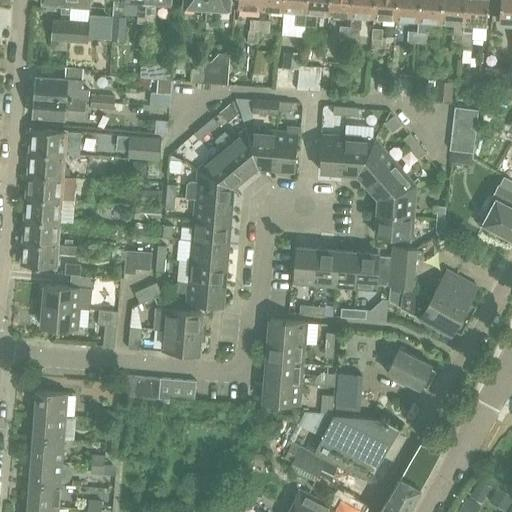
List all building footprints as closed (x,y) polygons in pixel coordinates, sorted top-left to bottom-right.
[(43,0),(43,3),(63,4),(62,12),(66,13),(66,0),(43,0)] [(66,0),(66,13),(70,13),(71,5),(91,6),(91,0),(66,0)] [(113,15),(111,39),(125,40),(127,16),(121,15),(122,0),(114,0),(113,15)] [(145,22),(147,0),(124,0),(124,1),(142,2),(141,6),(139,8),(138,22),(145,22)] [(147,0),(145,22),(155,23),(156,9),(154,7),(154,3),(172,4),(172,0),(147,0)] [(206,0),(206,7),(207,7),(206,19),(217,20),(218,8),(231,9),(231,0),(206,0)] [(262,0),(262,8),(285,10),(286,0),(262,0)] [(305,25),(307,0),(286,0),(285,10),(297,10),(295,34),(306,34),(307,25),(305,25)] [(331,0),(307,0),(305,25),(307,25),(316,26),(317,12),(330,13),(331,0)] [(331,0),(330,13),(352,15),(353,15),(353,0),(331,0)] [(352,15),(351,26),(352,26),(349,59),(358,60),(360,27),(362,27),(363,15),(375,16),(376,0),(353,0),(353,15),(352,15)] [(376,0),(375,16),(399,18),(400,0),(376,0)] [(400,0),(399,18),(419,20),(421,20),(422,0),(400,0)] [(444,0),(422,0),(421,20),(419,20),(418,31),(420,31),(419,42),(427,43),(429,20),(443,21),(444,0)] [(444,0),(443,21),(454,22),(453,44),(465,45),(467,0),(444,0)] [(467,0),(465,45),(473,46),(474,24),(489,25),(490,0),(467,0)] [(511,0),(501,0),(500,20),(511,20),(511,0)] [(52,39),(68,41),(69,19),(53,17),(52,39)] [(69,19),(68,41),(89,42),(89,38),(91,20),(69,19)] [(260,31),(261,31),(262,20),(251,19),(250,29),(249,29),(248,41),(259,42),(260,31)] [(262,20),(261,31),(270,31),(271,21),(262,20)] [(351,26),(341,25),(340,37),(338,63),(348,64),(348,59),(349,59),(352,26),(351,26)] [(383,40),(383,28),(373,28),(372,39),(383,40)] [(408,41),(419,42),(420,31),(418,31),(409,30),(408,41)] [(263,80),(264,74),(265,74),(269,50),(257,48),(257,49),(254,72),(253,79),(263,80)] [(298,69),(300,53),(283,51),(281,67),(298,69)] [(172,79),(173,61),(142,59),(140,77),(158,78),(171,79),(172,79)] [(204,61),(203,67),(202,81),(228,83),(230,63),(204,61)] [(320,90),(322,66),(299,64),(297,88),(320,90)] [(192,80),(200,80),(201,67),(193,67),(192,80)] [(511,108),(511,75),(511,71),(481,76),(486,113),(511,108)] [(37,76),(36,95),(89,99),(90,88),(83,88),(84,79),(37,76)] [(171,79),(158,78),(157,91),(170,92),(171,79)] [(454,80),(437,79),(436,98),(453,99),(454,80)] [(418,94),(424,94),(424,87),(419,86),(413,86),(413,94),(418,94)] [(89,99),(36,95),(34,116),(66,118),(66,108),(86,110),(87,99),(89,100),(89,99)] [(255,111),(266,112),(279,113),(280,100),(237,98),(245,121),(254,118),(255,111)] [(116,101),(92,99),(92,107),(125,109),(126,103),(116,102),(116,101)] [(280,100),(280,109),(292,110),(293,101),(280,100)] [(220,112),(229,122),(239,113),(230,103),(220,112)] [(334,113),(346,114),(346,106),(335,105),(334,113)] [(346,106),(346,114),(359,115),(360,107),(346,106)] [(456,106),(454,120),(478,123),(480,109),(456,106)] [(214,117),(204,125),(210,132),(219,123),(214,117)] [(454,120),(453,134),(476,137),(478,123),(454,120)] [(277,130),(274,166),(296,168),(299,132),(301,132),(302,125),(288,124),(287,131),(277,130)] [(210,132),(204,125),(194,133),(200,140),(210,132)] [(33,127),(32,148),(65,151),(66,130),(33,127)] [(224,147),(223,148),(246,175),(258,165),(246,128),(234,139),(226,130),(216,138),(224,147)] [(247,128),(246,128),(258,165),(259,165),(274,166),(277,130),(247,128)] [(404,138),(412,148),(418,142),(410,133),(404,138)] [(321,170),(341,171),(344,136),(324,134),(321,170)] [(453,134),(451,149),(474,152),(476,137),(453,134)] [(129,135),(128,150),(128,156),(160,158),(161,151),(162,137),(129,135)] [(344,136),(341,171),(358,173),(376,139),(344,136)] [(376,139),(358,173),(369,185),(396,162),(377,139),(376,139)] [(418,142),(412,148),(419,158),(426,153),(426,152),(418,142)] [(32,148),(30,171),(63,174),(65,151),(32,148)] [(223,148),(200,167),(234,185),(246,175),(223,148)] [(147,177),(159,178),(160,162),(148,161),(147,177)] [(396,162),(369,185),(379,197),(415,184),(396,162)] [(186,198),(197,198),(197,197),(233,201),(234,185),(200,167),(198,180),(191,180),(187,183),(186,198)] [(30,171),(28,194),(61,196),(61,198),(76,199),(78,176),(63,175),(63,174),(30,171)] [(168,183),(167,195),(176,196),(177,184),(168,183)] [(379,197),(378,212),(414,215),(416,185),(415,184),(379,197)] [(494,196),(497,198),(482,226),(495,233),(497,231),(500,233),(501,231),(511,236),(511,190),(500,184),(494,196)] [(162,190),(142,189),(141,200),(162,201),(162,190)] [(28,194),(27,217),(60,219),(61,198),(61,196),(28,194)] [(176,196),(167,195),(166,209),(176,209),(176,196)] [(197,197),(197,198),(195,218),(231,221),(233,201),(197,197)] [(161,220),(162,206),(141,205),(140,218),(161,220)] [(438,205),(437,216),(445,217),(447,206),(438,205)] [(414,215),(378,212),(377,234),(395,235),(395,242),(412,243),(414,215)] [(444,232),(445,217),(437,216),(436,230),(439,234),(444,232)] [(27,217),(25,239),(58,242),(60,219),(27,217)] [(181,239),(193,240),(193,239),(229,242),(231,221),(195,218),(194,227),(182,226),(181,239)] [(164,237),(173,237),(174,224),(164,224),(164,237)] [(154,242),(155,228),(135,227),(133,240),(154,242)] [(58,242),(25,239),(23,263),(56,266),(57,252),(81,254),(82,244),(58,243),(58,242)] [(193,240),(192,260),(227,263),(229,242),(193,239),(193,240)] [(392,256),(389,284),(390,284),(389,299),(421,316),(452,333),(478,285),(447,268),(432,297),(419,289),(413,286),(417,247),(393,244),(392,256)] [(159,245),(158,257),(167,257),(168,245),(159,245)] [(294,282),(315,283),(318,247),(297,246),(294,282)] [(318,247),(315,283),(336,285),(339,249),(318,247)] [(113,248),(112,258),(125,259),(126,249),(113,248)] [(154,251),(140,249),(127,248),(125,272),(137,273),(137,269),(153,270),(154,251)] [(339,249),(336,285),(356,287),(359,251),(339,249)] [(359,251),(356,287),(378,288),(378,283),(389,284),(392,256),(380,255),(380,252),(359,251)] [(158,257),(157,269),(166,270),(167,257),(158,257)] [(226,283),(227,263),(192,260),(179,259),(177,281),(179,281),(190,282),(190,280),(226,283)] [(94,288),(95,276),(71,274),(70,286),(46,284),(44,303),(80,306),(80,308),(90,309),(92,288),(94,288)] [(178,292),(189,293),(188,301),(224,304),(226,283),(190,280),(190,282),(179,281),(178,292)] [(141,303),(163,293),(157,282),(136,292),(141,303)] [(78,328),(80,308),(80,306),(44,303),(42,325),(78,328)] [(301,312),(313,313),(314,304),(302,303),(301,312)] [(314,304),(313,313),(325,314),(326,305),(314,304)] [(153,328),(166,329),(202,332),(203,311),(155,307),(153,328)] [(342,315),(354,316),(355,308),(342,307),(342,315)] [(355,308),(354,316),(367,317),(367,309),(355,308)] [(99,324),(106,325),(104,345),(116,346),(119,310),(100,309),(99,324)] [(271,318),(269,338),(305,341),(307,321),(271,318)] [(141,348),(143,327),(131,326),(129,347),(141,348)] [(166,329),(164,350),(200,353),(202,332),(166,329)] [(327,332),(327,343),(336,343),(336,332),(327,332)] [(269,338),(268,359),(304,362),(305,341),(269,338)] [(335,358),(336,343),(327,343),(326,357),(335,358)] [(421,388),(433,364),(400,347),(388,372),(421,388)] [(268,359),(266,380),(302,383),(304,362),(268,359)] [(336,386),(337,373),(328,372),(327,385),(336,386)] [(364,374),(339,372),(336,404),(362,406),(364,374)] [(135,374),(123,373),(122,381),(121,394),(133,395),(135,374)] [(135,374),(133,395),(145,396),(147,375),(135,374)] [(147,375),(145,396),(160,397),(162,376),(147,375)] [(162,376),(160,397),(171,398),(173,378),(162,376)] [(173,378),(171,398),(184,399),(185,379),(173,378)] [(185,379),(184,399),(196,400),(197,380),(185,379)] [(209,407),(237,406),(236,380),(207,381),(209,407)] [(302,383),(266,380),(264,401),(300,404),(302,383)] [(38,389),(36,412),(67,415),(69,392),(38,389)] [(334,413),(335,394),(323,394),(321,412),(334,413)] [(96,408),(95,417),(110,418),(110,409),(96,408)] [(36,412),(34,435),(65,438),(67,415),(36,412)] [(334,414),(325,433),(315,452),(370,479),(381,461),(401,427),(383,417),(382,418),(334,414)] [(95,417),(95,428),(108,428),(108,425),(115,426),(115,420),(110,419),(110,418),(95,417)] [(34,435),(32,458),(64,461),(65,438),(34,435)] [(402,475),(401,477),(421,488),(441,452),(421,441),(402,475)] [(336,462),(293,442),(286,458),(293,461),(289,468),(317,480),(318,478),(326,482),(336,462)] [(92,462),(106,462),(106,453),(92,453),(92,462)] [(32,458),(31,481),(62,484),(62,483),(64,483),(65,482),(68,481),(69,480),(70,479),(71,477),(72,475),(72,474),(72,472),(72,469),(71,468),(70,466),(68,464),(67,463),(65,463),(63,462),(64,461),(32,458)] [(111,462),(106,462),(92,462),(85,462),(85,472),(91,472),(91,474),(105,474),(116,474),(116,467),(111,462)] [(402,475),(386,504),(401,511),(408,511),(422,488),(421,488),(401,477),(402,475)] [(472,494),(482,500),(490,485),(481,479),(472,494)] [(31,481),(29,504),(60,507),(62,484),(31,481)] [(492,498),(506,507),(511,497),(511,493),(499,485),(492,498)] [(300,488),(290,508),(297,511),(360,511),(362,509),(341,498),(336,506),(300,488)] [(468,497),(459,511),(458,511),(473,511),(479,503),(468,497)] [(102,510),(103,499),(90,498),(89,509),(102,510)]
